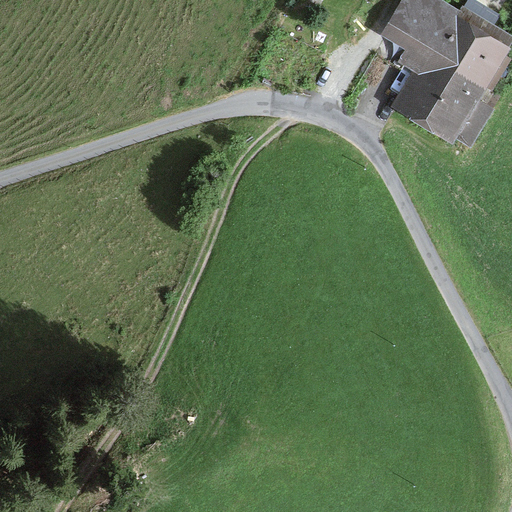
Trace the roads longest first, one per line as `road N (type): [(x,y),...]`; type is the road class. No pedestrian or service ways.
road 1 (unclassified): [(0,177),(236,106),(325,113),(373,147),(511,411)]
road 2 (track): [(79,483),(131,414),(240,168),(267,135),(307,108)]
